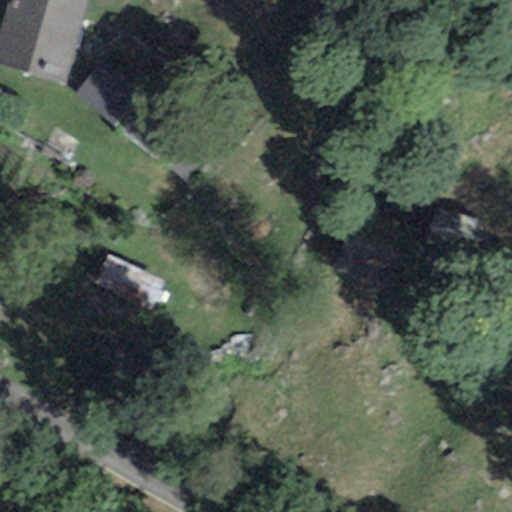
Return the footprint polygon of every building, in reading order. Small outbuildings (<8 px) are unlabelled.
[(89,0),(8,0),(0,31),(0,65),(67,83),(89,0)] [(101,63),(74,93),(184,189),(211,158),(101,63)] [(439,206),(427,246),(466,258),(478,218),(439,206)] [(357,211),(342,270),(404,286),(419,227),(357,211)] [(110,255),(97,280),(149,306),(161,281),(110,255)]
